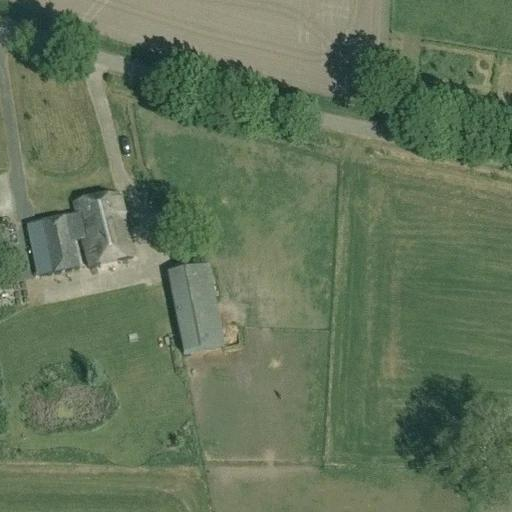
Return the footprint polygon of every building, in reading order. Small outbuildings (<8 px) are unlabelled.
[(0,212),(15,211),(13,194),(10,194),(7,164),(0,164),(0,212)] [(75,217),(81,242),(88,269),(131,258),(115,197),(71,205),(75,217)] [(73,244),(81,242),(75,217),(35,226),(47,277),(79,270),(73,244)] [(223,348),(207,266),(174,272),(166,274),(183,356),(223,348)] [(89,315),(106,312),(107,320),(139,316),(138,303),(152,301),(150,283),(86,291),(89,315)]
